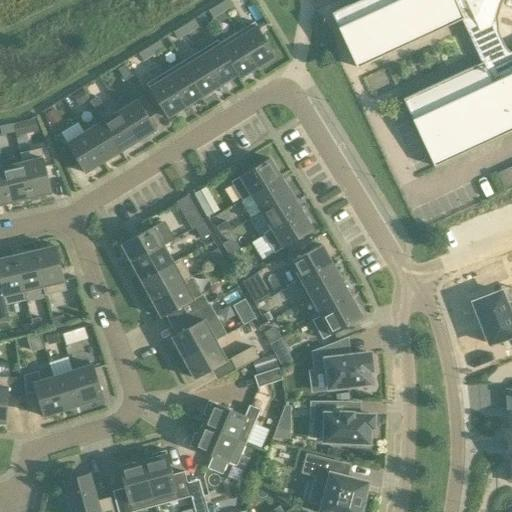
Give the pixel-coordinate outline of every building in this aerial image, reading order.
[(225,0),(218,5),(223,12),(233,5),(229,0),(225,0)] [(358,0),(331,13),(356,67),(461,19),(481,62),(402,99),(434,166),(511,130),(511,50),(508,52),(503,46),(497,32),(496,17),(500,3),(502,0),(358,0)] [(223,12),(218,5),(208,11),(212,18),(223,12)] [(183,26),(188,33),(198,27),(194,20),(183,26)] [(254,22),(236,33),(258,67),(275,56),(254,22)] [(188,33),(183,26),(173,32),(177,39),(188,33)] [(236,33),(219,43),(239,78),(258,67),(236,33)] [(239,79),(239,78),(219,43),(217,40),(199,51),(220,85),(237,75),(239,79)] [(149,47),(153,54),(163,48),(159,41),(149,47)] [(153,54),(149,47),(138,54),(143,61),(153,54)] [(199,51),(181,62),(202,96),(220,85),(199,51)] [(181,62),(164,72),(184,107),(202,96),(181,62)] [(125,65),(118,69),(124,80),(131,75),(125,65)] [(184,107),(164,72),(146,83),(167,118),(184,107)] [(78,105),(87,99),(81,89),(71,94),(78,105)] [(90,103),(99,118),(107,114),(97,98),(90,103)] [(137,99),(119,110),(138,140),(155,130),(137,99)] [(54,107),(43,113),(50,124),(60,118),(54,107)] [(119,110),(101,121),(120,151),(138,140),(119,110)] [(33,119),(13,124),(15,135),(36,131),(33,119)] [(83,132),(102,162),(120,151),(101,121),(83,132)] [(102,162),(83,132),(66,143),(68,146),(78,163),(84,173),(102,162)] [(68,146),(59,151),(70,168),(78,163),(68,146)] [(40,149),(21,153),(31,197),(51,193),(40,149)] [(21,163),(2,167),(10,202),(31,197),(21,153),(19,154),(21,163)] [(230,182),(238,194),(241,200),(280,176),(269,158),(230,182)] [(0,204),(10,202),(2,167),(0,167),(0,204)] [(280,176),(241,200),(242,201),(250,196),(260,212),(291,194),(280,176)] [(200,205),(212,199),(205,187),(194,194),(200,205)] [(291,194),(260,212),(270,229),(262,234),(263,235),(301,211),(291,194)] [(301,211),(263,235),(274,253),(312,229),(301,211)] [(161,223),(121,245),(130,262),(170,240),(161,223)] [(195,228),(201,239),(210,234),(204,223),(195,228)] [(140,281),(180,259),(180,258),(171,263),(162,245),(170,241),(170,240),(130,262),(138,276),(140,281)] [(300,280),(331,263),(321,245),(290,262),(300,280)] [(55,246),(35,251),(45,295),(66,290),(55,246)] [(209,253),(214,264),(223,260),(217,249),(209,253)] [(15,256),(25,300),(26,299),(24,290),(42,286),(45,295),(35,251),(15,256)] [(0,320),(8,318),(5,304),(25,300),(15,256),(0,259),(0,320)] [(148,294),(150,299),(190,277),(180,259),(140,281),(148,294)] [(341,281),(331,263),(300,280),(310,298),(341,281)] [(259,272),(245,279),(256,303),(270,296),(259,272)] [(190,277),(150,299),(161,318),(200,296),(190,277)] [(352,299),(341,281),(310,298),(320,315),(311,320),(312,321),(352,299)] [(292,287),(274,293),(279,307),(297,302),(292,287)] [(474,302),(471,303),(476,318),(476,319),(480,330),(481,330),(487,345),(503,338),(508,349),(511,347),(511,313),(507,316),(498,293),(490,296),(488,292),(473,298),(474,302)] [(362,318),(352,299),(312,321),(322,339),(362,318)] [(246,301),(235,306),(245,324),(255,318),(246,301)] [(176,335),(171,337),(173,341),(175,345),(182,358),(214,341),(226,334),(209,303),(208,303),(192,312),(182,317),(188,328),(176,335)] [(51,318),(53,328),(65,326),(63,316),(51,318)] [(31,322),(33,332),(43,330),(41,320),(31,322)] [(57,333),(45,336),(47,345),(59,342),(57,333)] [(326,370),(328,388),(370,383),(369,371),(372,371),(370,353),(340,357),(338,340),(311,351),(314,372),(326,370)] [(214,341),(182,358),(194,380),(225,363),(214,341)] [(252,347),(229,359),(235,370),(258,358),(252,347)] [(272,354),(252,361),(257,375),(277,368),(272,354)] [(72,370),(83,404),(102,398),(92,364),(72,370)] [(257,375),(253,376),(257,387),(282,379),(278,368),(277,368),(257,375)] [(63,410),(52,376),(39,379),(36,370),(22,375),(25,395),(34,392),(42,417),(63,410)] [(63,410),(83,404),(72,370),(52,376),(63,410)] [(0,377),(0,422),(5,423),(6,396),(20,397),(18,378),(0,377)] [(205,417),(201,425),(245,443),(259,410),(249,405),(244,416),(208,400),(201,415),(205,417)] [(309,419),(324,419),(323,441),(331,441),(331,445),(347,446),(348,442),(368,443),(369,434),(369,428),(372,428),(373,415),(351,414),(351,413),(341,412),(341,401),(309,401),(309,419)] [(279,405),(278,437),(290,437),(291,406),(279,405)] [(510,428),(502,429),(503,440),(506,440),(506,453),(508,452),(509,459),(505,459),(507,483),(511,482),(511,412),(509,412),(510,428)] [(245,443),(201,425),(197,435),(194,434),(188,446),(231,464),(241,442),(245,444),(245,443)] [(143,460),(154,506),(190,496),(184,471),(172,475),(165,450),(151,454),(152,457),(143,460)] [(328,479),(320,511),(359,511),(367,483),(342,476),(345,465),(305,454),(301,472),(328,479)] [(117,511),(132,511),(154,506),(143,460),(118,467),(124,488),(112,491),(117,511)] [(113,511),(110,497),(97,500),(90,473),(62,480),(65,494),(63,495),(67,509),(69,509),(69,511),(113,511)] [(207,511),(203,496),(191,499),(194,511),(207,511)]
